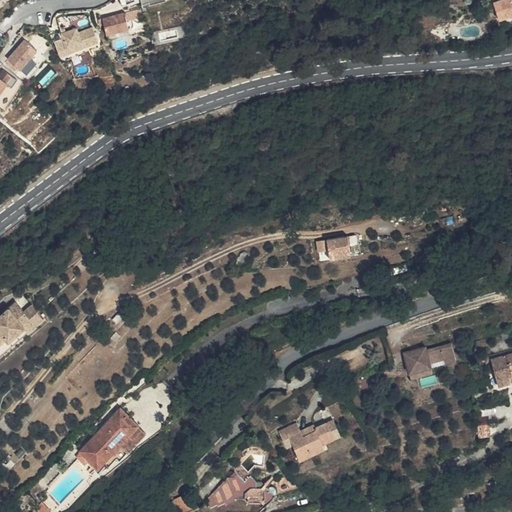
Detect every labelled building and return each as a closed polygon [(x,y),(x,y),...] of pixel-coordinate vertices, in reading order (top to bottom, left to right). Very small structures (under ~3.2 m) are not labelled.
[(511,0),(499,0),(500,1),(506,16),(511,14),(511,0)] [(506,16),(500,1),(493,3),(499,19),(506,16)] [(125,12),(105,17),(109,33),(130,28),(125,12)] [(65,38),(57,41),(62,55),(99,42),(94,26),(80,31),(79,27),(63,33),(65,38)] [(25,39),(10,58),(22,68),(38,49),(25,39)] [(0,76),(0,95),(14,75),(5,69),(0,76)] [(320,259),(352,256),(350,236),(318,239),(320,259)] [(3,315),(0,317),(0,345),(11,336),(14,339),(30,324),(27,322),(34,315),(28,308),(20,299),(8,311),(7,311),(10,314),(6,318),(3,315)] [(36,301),(28,308),(34,315),(27,322),(30,324),(34,329),(49,316),(36,301)] [(7,311),(8,311),(6,308),(1,312),(3,315),(6,318),(10,314),(7,311)] [(403,332),(401,325),(393,328),(396,334),(403,332)] [(429,345),(409,352),(418,379),(439,372),(437,365),(435,360),(449,355),(451,360),(461,357),(455,340),(431,349),(429,345)] [(511,350),(495,355),(502,384),(511,381),(511,350)] [(449,355),(435,360),(437,365),(451,360),(449,355)] [(87,440),(88,440),(106,459),(139,427),(120,407),(110,417),(112,419),(108,423),(105,421),(87,440)] [(337,424),(346,440),(354,436),(345,420),(337,424)] [(346,440),(337,424),(327,430),(328,433),(317,439),(314,433),(310,426),(292,435),(297,445),(302,442),(306,450),(314,465),(339,452),(336,446),(346,440)] [(106,459),(88,440),(83,445),(103,466),(113,456),(115,458),(125,450),(127,452),(146,434),(139,427),(106,459)] [(328,433),(327,430),(325,427),(314,433),(317,439),(328,433)] [(301,453),(306,450),(302,442),(297,445),(301,453)] [(254,499),(255,506),(261,511),(271,511),(275,511),(285,502),(272,488),(266,489),(261,483),(256,488),(245,477),(219,502),(218,506),(219,509),(220,511),(234,511),(237,511),(239,511),(245,509),(245,507),(244,499),(254,499)] [(244,499),(245,507),(255,506),(254,499),(244,499)] [(49,511),(52,510),(43,500),(33,510),(34,511),(49,511)]
